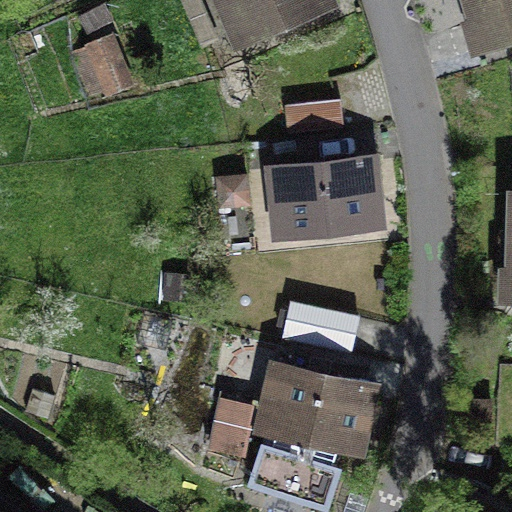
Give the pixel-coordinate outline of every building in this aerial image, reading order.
[(106,0),(72,20),(81,35),(115,15),(106,0)] [(217,0),(237,45),(342,1),(341,0),(217,0)] [(464,12),(474,50),(511,40),(511,0),(468,0),(471,10),(464,12)] [(87,46),(71,54),(89,96),(106,89),(108,92),(135,81),(113,31),(86,43),(87,46)] [(342,98),(286,103),(288,128),(344,123),(342,98)] [(380,148),(266,161),(275,233),(388,220),(384,182),(380,148)] [(511,240),(511,260),(502,259),(500,296),(511,296),(511,240)] [(361,322),(311,313),(306,339),(357,349),(361,322)] [(259,407),(255,428),(265,431),(367,453),(376,412),(384,377),(271,353),(259,407)] [(495,398),(460,395),(458,419),(493,422),(495,398)] [(220,399),(212,445),(259,453),(263,439),(265,431),(255,428),(259,407),(220,399)] [(259,453),(251,477),(329,502),(342,463),(263,439),(259,453)]
